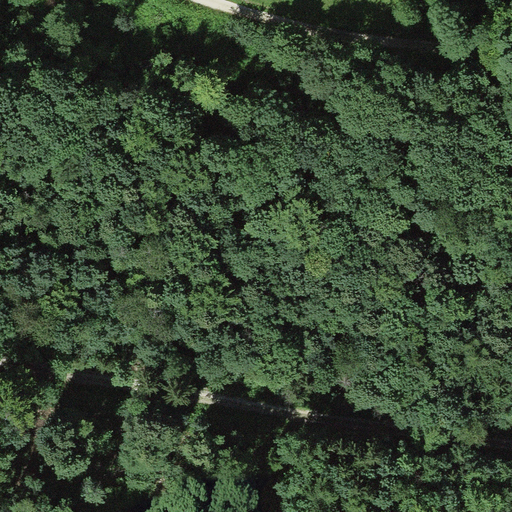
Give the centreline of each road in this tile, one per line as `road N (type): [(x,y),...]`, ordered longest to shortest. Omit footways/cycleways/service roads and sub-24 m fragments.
road 1 (track): [(0,360),(511,446)]
road 2 (track): [(204,0),(324,36),(511,60)]
